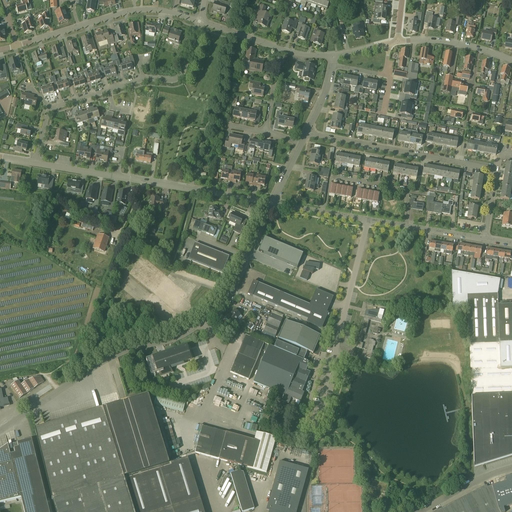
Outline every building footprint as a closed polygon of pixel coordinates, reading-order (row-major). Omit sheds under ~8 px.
[(22,4),(16,6),(18,13),(27,11),(26,6),(29,5),(27,0),(25,0),(21,1),(22,4)] [(57,8),(56,0),(49,0),(50,9),(57,8)] [(194,0),(182,0),(181,5),(193,8),(194,0)] [(330,1),(327,0),(324,0),(322,8),(327,10),(330,1)] [(96,2),(88,1),(86,11),(88,12),(87,12),(91,13),(91,12),(94,13),(94,10),(98,10),(99,4),(95,4),(96,2)] [(224,15),(227,6),(230,7),(231,4),(222,1),(222,5),(215,2),(212,11),(224,15)] [(374,13),(387,15),(387,12),(386,12),(387,9),(382,8),(382,4),(375,3),(375,7),(374,13)] [(270,21),(272,16),(263,13),(265,8),(260,6),(256,18),(260,19),(258,25),(266,28),(269,20),(270,21)] [(59,24),(68,20),(64,9),(55,12),(59,24)] [(38,19),(41,29),(48,27),(46,20),(49,19),(47,13),(42,15),(43,18),(38,19)] [(387,15),(374,13),(373,23),(380,24),(380,21),(385,21),(386,17),(387,17),(387,15)] [(421,21),(422,14),(416,13),(415,20),(409,19),(408,32),(416,33),(417,27),(418,27),(419,21),(421,21)] [(436,26),(437,20),(430,18),(431,14),(427,13),(425,22),(428,23),(427,29),(434,30),(435,26),(436,26)] [(27,23),(22,24),(24,34),(32,32),(30,25),(33,24),(31,18),(26,20),(27,23)] [(457,18),(456,23),(447,22),(445,32),(454,33),(455,26),(460,26),(461,19),(457,18)] [(294,30),(297,21),(294,20),(293,23),(285,21),(282,31),(289,34),(291,29),(294,30)] [(361,27),(364,27),(363,22),(357,24),(358,28),(352,29),(353,33),(354,33),(356,40),(364,38),(361,27)] [(141,35),(138,23),(129,25),(130,29),(127,30),(129,37),(141,35)] [(476,31),(475,31),(476,24),(469,23),(468,29),(466,37),(473,38),(474,35),(475,35),(476,31)] [(155,34),(155,31),(159,32),(160,25),(156,25),(156,26),(147,24),(145,31),(149,32),(149,33),(155,34)] [(305,40),(308,29),(304,28),(305,26),(299,24),(296,32),(300,33),(298,38),(305,40)] [(120,37),(125,36),(122,26),(115,28),(117,36),(114,37),(116,43),(122,41),(120,37)] [(172,30),(171,31),(169,30),(170,28),(165,27),(163,34),(167,36),(168,33),(170,34),(168,40),(174,42),(173,43),(179,45),(181,39),(180,38),(181,33),(172,30)] [(320,45),(324,35),(319,34),(320,31),(315,30),(310,42),(320,45)] [(491,42),(492,36),(495,37),(497,31),(490,30),(489,33),(482,32),(481,40),(491,42)] [(108,35),(107,31),(96,34),(98,43),(107,40),(108,45),(114,43),(111,34),(108,35)] [(90,44),(88,37),(81,39),(86,53),(95,50),(93,43),(90,44)] [(70,54),(78,51),(75,41),(67,44),(70,54)] [(63,60),(66,59),(65,53),(61,54),(59,46),(51,48),(54,59),(62,57),(63,60)] [(263,62),(253,60),(255,51),(248,49),(247,59),(245,59),(243,69),(261,72),(263,62)] [(431,65),(432,58),(428,57),(430,51),(421,49),(419,60),(420,60),(419,65),(423,65),(423,61),(426,61),(426,64),(431,65)] [(404,68),(405,59),(407,59),(408,55),(408,51),(401,50),(401,54),(400,54),(399,58),(401,58),(399,68),(404,68)] [(45,54),(40,56),(39,52),(32,54),(35,64),(42,62),(47,60),(45,54)] [(449,64),(450,62),(451,62),(453,54),(445,53),(444,61),(445,61),(444,63),(443,68),(448,69),(449,64)] [(17,54),(9,55),(10,59),(9,60),(10,64),(11,63),(12,68),(20,66),(21,70),(25,69),(23,61),(19,62),(17,54)] [(135,66),(134,62),(132,56),(128,57),(130,61),(125,63),(128,72),(133,70),(132,67),(135,66)] [(465,65),(466,65),(465,71),(471,72),(473,59),(466,58),(465,65)] [(115,61),(117,68),(119,72),(122,71),(122,73),(128,72),(125,63),(120,64),(118,60),(115,61)] [(115,68),(117,68),(115,61),(112,62),(113,63),(107,65),(108,68),(111,77),(117,75),(115,68)] [(481,69),(481,72),(481,73),(487,74),(489,63),(483,62),(481,69)] [(314,66),(306,64),(306,65),(296,63),(294,70),(304,72),(303,78),(304,79),(304,81),(304,82),(309,83),(309,82),(310,80),(313,80),(315,71),(313,70),(314,66)] [(415,65),(409,64),(407,77),(417,78),(418,72),(414,72),(415,65)] [(100,70),(101,72),(101,73),(104,72),(106,78),(111,77),(108,68),(103,69),(102,65),(99,66),(100,70)] [(509,73),(509,72),(510,69),(503,67),(502,70),(500,74),(503,75),(500,84),(504,86),(507,77),(508,77),(509,73)] [(92,71),(93,74),(95,82),(101,80),(98,72),(96,73),(95,70),(92,71)] [(87,71),(84,72),(86,80),(89,79),(90,83),(95,82),(93,74),(88,75),(87,71)] [(77,77),(80,87),(85,85),(84,81),(86,80),(84,72),(81,73),(83,77),(80,78),(80,76),(77,77)] [(469,80),(470,77),(470,73),(464,72),(462,72),(461,78),(463,79),(469,80)] [(343,85),(349,86),(351,78),(344,77),(343,85)] [(358,94),(360,86),(357,86),(358,79),(351,78),(349,86),(355,88),(354,93),(358,94)] [(368,95),(368,94),(370,82),(364,80),(362,87),(360,86),(358,94),(362,95),(363,89),(366,90),(365,95),(368,95)] [(461,85),(460,85),(460,81),(453,80),(451,88),(458,89),(459,89),(459,92),(460,92),(459,95),(466,96),(466,93),(468,86),(461,85)] [(405,84),(404,89),(415,91),(417,91),(418,86),(419,86),(419,83),(413,81),(413,84),(406,83),(406,85),(405,84)] [(262,98),(264,89),(258,88),(259,84),(251,82),(249,88),(253,89),(252,95),(262,98)] [(375,91),(377,83),(370,82),(368,94),(371,94),(372,91),(375,91)] [(308,101),(310,92),(301,91),(302,88),(298,87),(296,94),(299,94),(298,99),(308,101)] [(493,91),(494,88),(490,87),(490,90),(485,89),(478,88),(476,95),(483,96),(482,101),(487,102),(490,91),(493,91)] [(343,89),(341,97),(337,96),(336,103),(344,104),(346,98),(347,98),(349,90),(343,89)] [(415,91),(404,89),(403,93),(404,93),(404,95),(411,96),(410,99),(416,100),(417,97),(414,96),(415,91)] [(26,100),(25,105),(35,108),(37,101),(30,99),(31,95),(22,93),(21,99),(26,100)] [(409,104),(403,103),(402,103),(402,104),(401,104),(400,108),(412,111),(413,111),(415,106),(416,106),(417,103),(410,101),(409,104)] [(341,111),(341,114),(347,115),(347,111),(343,110),(344,108),(346,108),(347,107),(347,105),(344,104),(336,103),(334,109),(341,111)] [(94,119),(99,117),(97,109),(94,110),(93,107),(90,108),(94,119)] [(94,119),(90,108),(87,109),(88,112),(85,113),(88,121),(94,119)] [(249,111),(248,120),(255,122),(256,115),(259,116),(260,109),(257,108),(257,109),(254,108),(253,112),(249,111)] [(411,116),(412,111),(400,108),(400,113),(401,113),(400,114),(407,115),(406,118),(412,120),(413,117),(411,116)] [(240,119),(242,110),(235,109),(233,117),(240,119)] [(240,119),(248,120),(249,111),(242,110),(240,119)] [(88,121),(85,113),(83,114),(82,111),(79,112),(82,123),(88,121)] [(454,118),(462,119),(463,112),(455,111),(451,111),(450,117),(454,118)] [(82,123),(79,112),(76,113),(77,115),(74,116),(76,125),(82,123)] [(285,128),(287,119),(280,118),(281,113),(277,112),(276,119),(279,119),(278,126),(285,128)] [(333,115),(332,122),(341,124),(342,118),(346,119),(347,115),(341,114),(340,117),(333,115)] [(484,117),(480,116),(480,115),(473,114),(471,121),(483,123),(484,117)] [(294,120),(287,119),(285,128),(293,129),(294,122),(297,123),(298,116),(295,115),(294,120)] [(107,128),(109,117),(106,116),(106,119),(103,118),(101,127),(107,128)] [(453,127),(454,119),(445,117),(443,125),(453,127)] [(118,131),(121,120),(118,119),(117,122),(115,121),(113,130),(118,131)] [(505,126),(504,132),(510,133),(511,124),(506,123),(507,121),(504,120),(503,126),(505,126)] [(341,124),(332,122),(331,129),(339,130),(341,124)] [(31,130),(27,129),(28,127),(17,124),(16,129),(21,130),(20,135),(30,137),(31,130)] [(57,134),(56,137),(66,138),(67,132),(70,133),(71,130),(63,129),(62,132),(57,131),(56,134),(57,134)] [(409,143),(415,145),(417,134),(417,132),(415,132),(414,136),(411,135),(409,143)] [(124,139),(119,138),(120,135),(118,134),(116,143),(122,145),(124,139)] [(231,145),(235,146),(236,137),(230,136),(229,142),(226,141),(225,148),(230,149),(231,145)] [(66,138),(56,137),(56,139),(55,139),(55,142),(60,143),(60,145),(68,147),(68,144),(65,144),(66,138)] [(241,144),(243,138),(236,137),(235,146),(238,147),(238,150),(243,151),(244,145),(241,144)] [(254,151),(256,142),(250,141),(249,146),(245,146),(244,153),(247,153),(248,150),(254,151)] [(26,151),(28,144),(18,142),(17,146),(15,146),(13,151),(20,153),(20,150),(26,151)] [(259,152),(263,152),(265,144),(264,144),(256,142),(254,151),(255,148),(260,149),(259,152)] [(270,149),(271,144),(265,142),(264,144),(265,144),(263,152),(269,153),(268,156),(272,157),(273,150),(270,149)] [(80,151),(78,157),(82,158),(82,157),(84,158),(86,148),(80,147),(81,144),(78,143),(77,150),(80,151)] [(86,148),(84,158),(87,158),(87,159),(90,159),(92,149),(95,149),(95,146),(90,145),(89,148),(86,148)] [(99,160),(101,161),(103,151),(100,150),(100,147),(95,146),(95,149),(97,149),(95,160),(99,161),(99,160)] [(143,163),(144,156),(138,156),(139,148),(131,147),(129,156),(136,157),(135,161),(143,163)] [(103,151),(101,161),(104,161),(103,162),(107,162),(108,155),(111,156),(112,149),(109,148),(109,152),(103,151)] [(312,151),(311,157),(323,159),(323,156),(320,156),(321,152),(312,151)] [(144,156),(143,163),(150,164),(151,158),(152,158),(153,154),(150,154),(149,157),(144,156)] [(323,159),(311,157),(310,164),(319,166),(319,162),(322,163),(323,159)] [(230,182),(232,171),(232,167),(227,166),(226,172),(222,171),(221,179),(224,180),(224,181),(230,182)] [(19,184),(21,172),(13,171),(12,177),(15,177),(14,183),(19,184)] [(237,172),(232,171),(230,182),(236,183),(236,181),(239,182),(241,174),(237,173),(237,172)] [(249,185),(254,186),(256,175),(251,174),(251,176),(247,175),(245,183),(249,184),(249,185)] [(49,181),(50,177),(39,175),(37,184),(45,186),(45,189),(51,190),(53,182),(49,181)] [(264,186),(265,178),(261,178),(261,176),(256,175),(254,186),(260,187),(260,185),(264,186)] [(307,177),(306,184),(315,185),(316,178),(307,177)] [(69,181),(68,189),(79,191),(78,194),(82,194),(83,187),(80,186),(80,183),(69,181)] [(334,181),(334,186),(331,185),(329,195),(334,196),(336,186),(337,181),(334,181)] [(315,185),(306,184),(305,190),(313,192),(314,188),(318,189),(319,186),(315,185)] [(360,191),(357,190),(356,199),(361,200),(363,191),(364,186),(361,186),(360,191)] [(97,188),(90,187),(89,192),(87,191),(86,199),(95,201),(97,188)] [(110,203),(112,190),(105,189),(104,193),(102,193),(101,202),(110,203)] [(376,193),(373,193),(372,202),(377,203),(380,189),(377,189),(376,193)] [(125,205),(127,195),(127,193),(119,192),(119,195),(118,194),(117,200),(118,201),(117,204),(125,205)] [(165,208),(166,202),(159,200),(159,198),(151,197),(151,200),(149,200),(148,201),(148,203),(150,204),(150,207),(158,208),(158,207),(165,208)] [(422,211),(424,205),(414,203),(415,200),(411,200),(410,205),(412,205),(412,210),(422,211)] [(88,204),(82,202),(78,211),(84,213),(88,204)] [(441,215),(441,214),(443,205),(434,204),(433,213),(441,215)] [(449,215),(451,206),(443,204),(443,205),(441,214),(449,215)] [(216,218),(221,219),(222,212),(217,211),(217,209),(210,208),(209,218),(215,219),(216,218)] [(113,213),(105,211),(103,221),(111,223),(113,213)] [(247,220),(243,218),(239,216),(239,215),(233,212),(232,215),(230,214),(228,218),(230,219),(229,221),(236,224),(233,231),(240,235),(247,220)] [(511,226),(511,214),(504,213),(502,225),(511,226)] [(92,231),(94,225),(83,221),(81,227),(92,231)] [(217,230),(204,225),(196,222),(193,229),(214,237),(217,230)] [(104,252),(106,245),(108,238),(98,235),(96,242),(93,249),(104,252)] [(300,256),(263,240),(257,255),(294,270),(300,256)] [(188,260),(223,273),(229,257),(196,244),(190,260),(188,259),(188,260)] [(314,270),(319,270),(320,264),(306,262),(300,278),(307,281),(310,273),(312,274),(314,270)] [(451,272),(452,308),(467,308),(471,397),(474,465),(474,468),(483,465),(511,457),(511,305),(511,306),(511,303),(498,303),(497,295),(498,289),(501,289),(503,280),(451,272)] [(310,305),(280,293),(253,281),(248,294),(274,306),(308,320),(307,322),(322,329),(328,313),(327,312),(333,297),(316,290),(310,305)] [(382,320),(378,319),(380,309),(365,312),(356,348),(362,349),(363,344),(361,343),(363,334),(365,334),(369,320),(381,323),(382,320)] [(237,319),(240,315),(235,310),(231,315),(229,314),(226,317),(234,325),(239,320),(237,319)] [(271,313),(266,324),(263,331),(275,336),(283,318),(271,313)] [(253,382),(283,395),(281,401),(289,404),(289,403),(299,406),(304,393),(302,392),(303,389),(307,381),(308,378),(310,373),(306,371),(309,363),(303,360),(307,351),(313,354),(315,350),(321,336),(319,335),(285,321),(274,348),(269,345),(266,352),(253,382)] [(262,350),(264,344),(246,336),(230,373),(249,381),(262,350)] [(371,357),(374,358),(376,352),(372,351),(374,346),(375,346),(376,342),(375,342),(373,341),(374,341),(370,340),(369,340),(365,357),(371,359),(371,357)] [(167,356),(166,354),(158,356),(158,355),(151,357),(151,359),(146,360),(151,376),(159,374),(160,377),(173,373),(171,366),(191,360),(187,349),(167,356)] [(20,399),(44,382),(40,377),(28,380),(20,386),(17,382),(11,386),(20,399)] [(0,408),(9,406),(8,399),(3,400),(1,390),(0,389),(0,408)] [(157,395),(154,405),(183,413),(186,402),(157,395)] [(204,511),(188,458),(120,479),(103,412),(34,430),(52,500),(55,511),(204,511)] [(195,453),(266,473),(276,438),(257,432),(254,441),(154,413),(150,427),(148,427),(148,430),(149,430),(148,437),(196,450),(195,453)] [(224,422),(234,426),(236,420),(226,417),(224,422)] [(253,430),(254,425),(239,422),(238,428),(253,430)] [(24,511),(49,511),(31,440),(17,444),(18,449),(13,450),(14,455),(10,456),(21,499),(24,511)] [(0,504),(21,499),(10,456),(7,446),(0,451),(0,504)] [(296,511),(308,470),(280,462),(267,510),(270,511),(269,511),(296,511)] [(243,472),(239,471),(231,474),(242,511),(243,511),(254,509),(243,472)] [(504,511),(503,508),(511,505),(511,475),(505,478),(505,477),(499,479),(500,484),(487,487),(486,486),(434,511),(504,511)]
